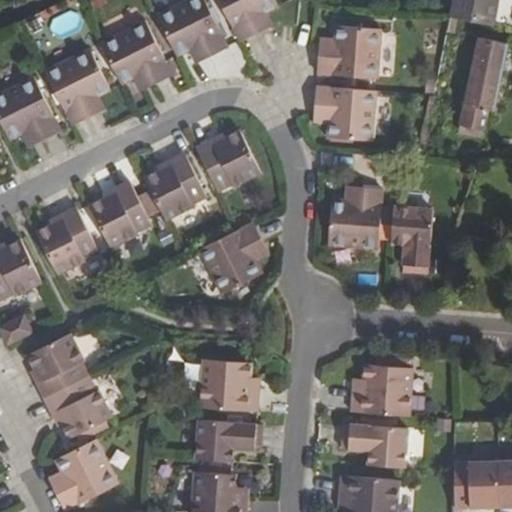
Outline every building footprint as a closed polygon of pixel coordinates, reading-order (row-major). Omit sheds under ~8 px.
[(202,0),(182,0),(154,14),(176,59),(186,54),(201,47),(206,57),(226,47),(202,0)] [(271,0),(215,0),(237,42),(257,32),(252,21),(265,15),(276,10),(271,0)] [(511,22),(511,0),(452,0),(450,16),(511,28),(511,22)] [(252,21),(257,32),(271,25),(265,15),(252,21)] [(145,74),(150,85),(170,75),(143,20),(99,42),(120,86),(131,80),(145,74)] [(334,28),(333,40),(331,55),(319,54),(317,77),(379,81),(383,33),(334,28)] [(320,39),(320,44),(319,54),(331,55),(333,40),(320,39)] [(508,46),(477,40),(459,125),(485,130),(488,112),(494,113),(508,46)] [(86,103),(99,97),(109,92),(88,47),(43,70),(70,125),(91,114),(86,103)] [(201,47),(186,54),(192,64),(206,57),(201,47)] [(145,74),(131,80),(137,92),(150,85),(145,74)] [(31,75),(0,90),(0,123),(9,142),(21,136),(35,130),(40,141),(58,131),(31,75)] [(316,90),(314,113),(325,114),(324,128),(324,140),(373,144),(374,136),(376,101),(377,95),(316,90)] [(86,103),(91,114),(104,108),(99,97),(86,103)] [(325,114),(314,113),(313,122),(313,127),(324,128),(325,114)] [(26,147),(40,141),(35,130),(21,136),(26,147)] [(238,135),(223,142),(225,146),(215,151),(212,143),(195,152),(216,195),(229,188),(230,191),(258,178),(238,135)] [(225,146),(223,142),(221,139),(212,143),(215,151),(225,146)] [(185,158),(169,165),(172,172),(165,175),(163,173),(161,174),(144,181),(165,224),(194,210),(192,207),(205,201),(185,158)] [(172,172),(169,165),(160,170),(161,174),(163,173),(165,175),(172,172)] [(108,200),(105,202),(89,209),(109,251),(137,236),(136,234),(149,228),(129,185),(114,193),(116,200),(109,203),(108,200)] [(359,201),(360,190),(346,189),(345,200),(359,201)] [(359,201),(345,200),(334,200),(330,249),(378,253),(384,192),(360,190),(359,201)] [(103,198),(105,202),(108,200),(109,203),(116,200),(114,193),(103,198)] [(56,225),(54,226),(37,234),(57,277),(85,263),(84,261),(97,253),(77,210),(61,218),(64,224),(57,228),(56,225)] [(430,215),(394,211),(390,247),(403,248),(400,277),(425,279),(430,215)] [(52,222),(54,226),(56,225),(57,228),(64,224),(61,218),(52,222)] [(235,235),(197,254),(218,299),(261,277),(256,267),(250,254),(261,248),(251,226),(235,235)] [(15,297),(41,285),(21,244),(5,251),(2,253),(4,256),(0,257),(0,301),(13,295),(15,297)] [(250,254),(256,267),(267,262),(261,248),(250,254)] [(0,327),(0,334),(6,347),(21,340),(32,334),(22,316),(0,327)] [(43,398),(86,377),(78,362),(82,360),(69,333),(27,354),(34,368),(35,367),(37,371),(39,370),(43,377),(35,381),(43,398)] [(202,358),(198,406),(255,411),(258,387),(248,387),(249,378),(250,364),(202,358)] [(29,370),(35,381),(43,377),(39,370),(37,371),(35,367),(34,368),(29,370)] [(368,371),(367,383),(367,392),(357,392),(355,415),(412,420),(415,373),(368,371)] [(43,398),(50,413),(56,409),(60,417),(57,418),(59,423),(62,429),(65,436),(108,415),(96,390),(93,391),(86,377),(43,398)] [(258,378),(249,378),(248,387),(258,387),(258,378)] [(358,383),(357,392),(367,392),(367,383),(358,383)] [(56,409),(50,413),(56,425),(59,423),(57,418),(60,417),(56,409)] [(210,421),(223,422),(224,414),(210,414),(210,421)] [(261,426),(223,422),(210,421),(198,420),(194,459),(228,461),(229,448),(258,450),(261,426)] [(373,456),(371,467),(407,470),(410,432),(346,428),(345,453),(373,456)] [(53,487),(63,506),(118,479),(98,436),(53,458),(58,467),(64,481),(53,487)] [(46,473),(53,487),(64,481),(58,467),(46,473)] [(193,470),(189,511),(244,511),(246,498),(239,498),(239,487),(232,487),(233,474),(193,470)] [(345,479),(343,503),(350,503),(350,511),(349,511),(398,511),(401,484),(345,479)] [(463,511),(463,498),(452,499),(452,511),(463,511)] [(342,511),(350,511),(350,503),(343,503),(342,511)]
